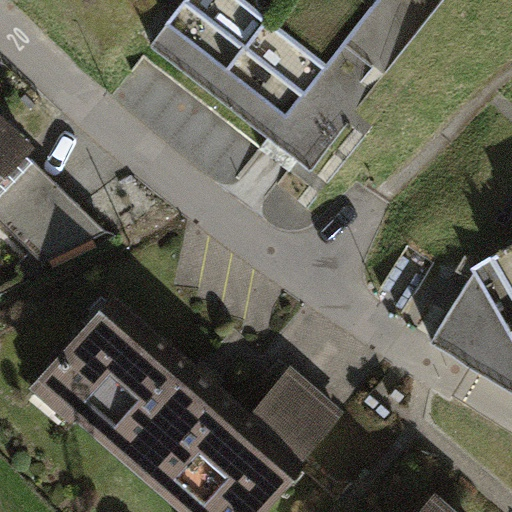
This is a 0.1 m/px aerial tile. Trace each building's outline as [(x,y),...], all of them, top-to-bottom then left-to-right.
[(238,49),(275,0),(180,0),(178,3),(238,49)] [(279,0),(275,0),(238,49),(298,95),(337,45),(279,0)] [(279,0),(337,45),(371,0),(279,0)] [(0,175),(24,150),(27,147),(0,120),(0,175)] [(0,193),(33,159),(24,150),(0,175),(0,193)] [(0,193),(0,219),(35,253),(81,205),(33,159),(0,193)] [(81,205),(35,253),(45,261),(107,231),(81,205)] [(511,304),(511,237),(484,254),(511,304)] [(457,268),(495,337),(511,327),(511,304),(484,254),(457,268)] [(117,298),(41,381),(186,511),(261,511),(351,413),(294,363),(247,415),(117,298)] [(511,327),(495,337),(511,366),(511,327)] [(472,511),(441,483),(414,511),(472,511)]
